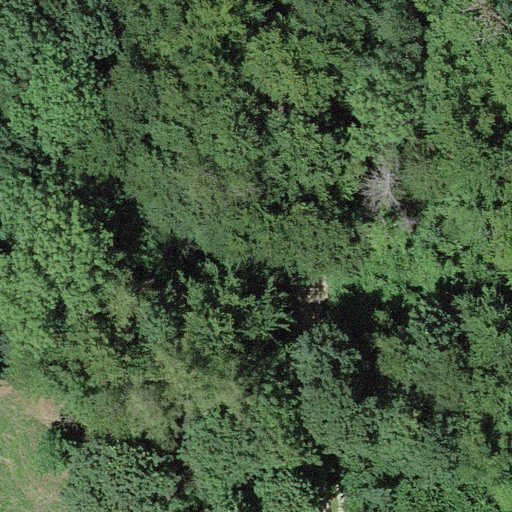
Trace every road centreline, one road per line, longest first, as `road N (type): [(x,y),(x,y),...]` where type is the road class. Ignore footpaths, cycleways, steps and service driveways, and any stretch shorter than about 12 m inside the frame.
road 1 (track): [(254,0),(271,164),(332,511)]
road 2 (track): [(311,392),(235,443),(167,458),(110,445),(55,409),(0,322)]
